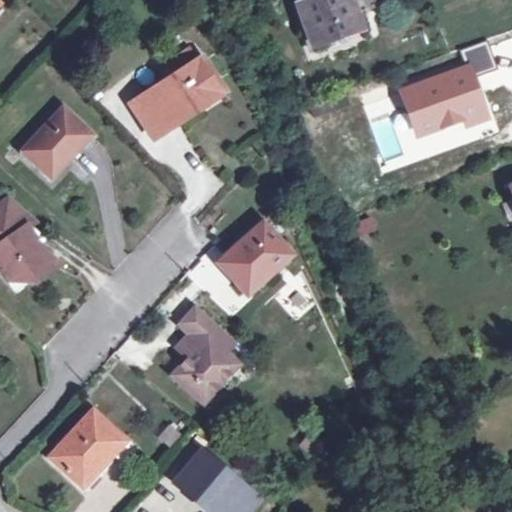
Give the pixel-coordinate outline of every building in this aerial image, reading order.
[(311,29),(317,46),(360,32),(348,0),(312,0),(296,5),(305,31),(311,29)] [(162,84),(198,61),(189,47),(153,71),(162,84)] [(200,60),(198,61),(162,84),(131,105),(154,139),(199,109),(195,103),(218,88),(200,60)] [(312,94),(303,97),(306,103),(315,100),(312,94)] [(34,164),(48,178),(67,159),(69,160),(91,137),(64,109),(25,151),(36,161),(34,164)] [(341,144),(327,149),(334,168),(348,163),(341,144)] [(10,277),(13,281),(25,282),(28,280),(31,283),(58,266),(37,248),(34,250),(22,231),(30,221),(8,201),(0,206),(0,272),(5,280),(10,277)] [(349,226),(356,240),(377,230),(370,216),(349,226)] [(271,276),(268,273),(290,253),(264,223),(218,263),(247,295),(271,276)] [(198,350),(190,359),(174,376),(203,403),(237,365),(226,355),(234,346),(195,310),(180,325),(191,335),(187,340),(198,350)] [(179,349),(190,359),(198,350),(187,340),(179,349)] [(100,464),(103,466),(125,443),(93,412),(51,458),(79,485),(100,464)] [(307,436),(298,446),(312,460),(321,450),(307,436)] [(199,491),(212,504),(208,508),(212,511),(247,511),(256,502),(201,455),(176,483),(194,498),(194,497),(199,491)] [(208,508),(212,504),(199,491),(194,497),(208,508)]
